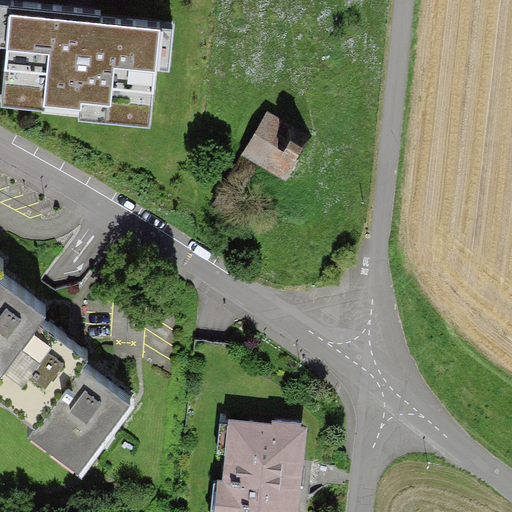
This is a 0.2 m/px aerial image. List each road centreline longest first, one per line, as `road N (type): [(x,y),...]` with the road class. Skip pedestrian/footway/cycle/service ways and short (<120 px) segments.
road 1 (residential): [(375,371),(0,152)]
road 2 (unclassified): [(375,371),(369,297),(400,0)]
road 3 (residential): [(511,486),(375,371)]
road 4 (residential): [(360,511),(381,419),(375,371)]
